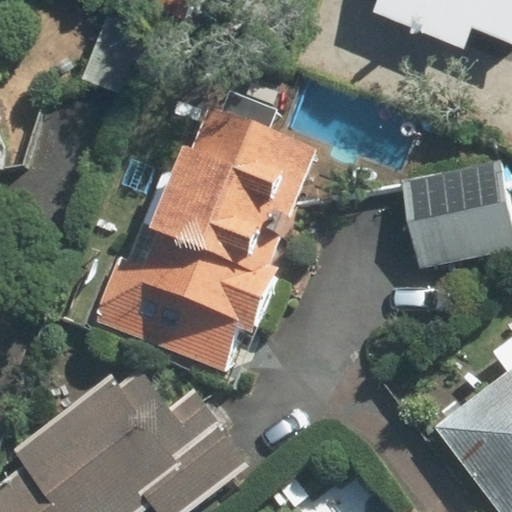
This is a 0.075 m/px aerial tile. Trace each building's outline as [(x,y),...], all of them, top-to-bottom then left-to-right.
[(511,0),(404,0),(494,32),(501,15),(511,19),(511,0)] [(162,35),(110,15),(87,74),(138,94),(162,35)] [(0,197),(14,196),(0,86),(0,197)] [(102,330),(240,377),(255,333),(272,338),(295,271),(283,267),(323,149),(216,114),(164,271),(126,258),(102,330)] [(511,162),(413,182),(430,272),(511,255),(511,162)] [(511,369),(444,426),(511,507),(511,369)] [(164,511),(166,510),(167,511),(204,511),(265,465),(208,391),(184,410),(155,372),(134,388),(126,377),(23,457),(34,471),(1,496),(12,511),(164,511)]
